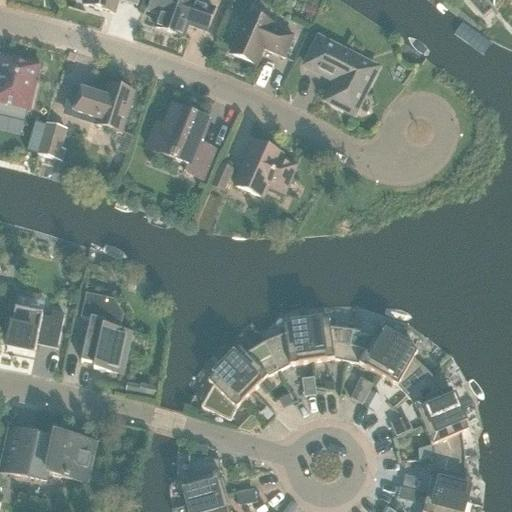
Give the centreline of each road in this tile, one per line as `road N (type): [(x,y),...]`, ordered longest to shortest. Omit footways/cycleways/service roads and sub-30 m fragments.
road 1 (residential): [(379,162),(184,73),(0,18)]
road 2 (residential): [(291,465),(139,413),(0,385)]
road 3 (residential): [(291,465),(305,447),(324,441),(349,453),(357,476),(350,495),(321,507),(302,500),(290,476)]
road 4 (residential): [(379,162),(400,114),(433,107),(436,155),(420,168),(398,168)]
